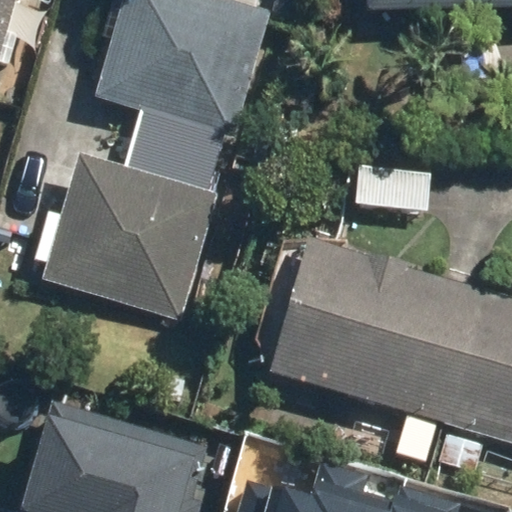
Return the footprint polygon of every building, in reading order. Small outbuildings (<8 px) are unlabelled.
[(0,0),(0,56),(15,0),(0,0)] [(222,0),(123,0),(94,98),(231,139),(269,14),(222,0)] [(511,0),(365,0),(365,14),(509,12),(509,26),(511,26),(511,0)] [(79,155),(39,287),(175,328),(215,195),(79,155)] [(355,169),(352,210),(427,215),(430,174),(355,169)] [(511,302),(305,243),(266,379),(511,449),(511,302)] [(186,511),(206,441),(52,401),(23,511),(186,511)] [(249,485),(240,511),(460,511),(462,506),(323,465),(312,503),(249,485)]
